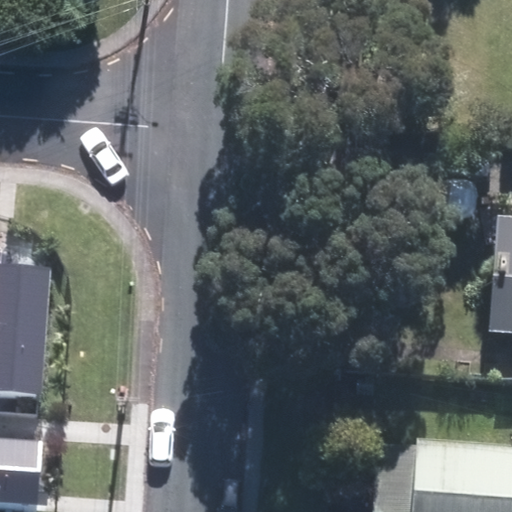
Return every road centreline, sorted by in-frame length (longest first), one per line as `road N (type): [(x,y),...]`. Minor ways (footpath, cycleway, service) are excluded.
road 1 (residential): [(220,132),(194,511)]
road 2 (residential): [(0,115),(220,132)]
road 3 (residential): [(229,0),(220,132)]
